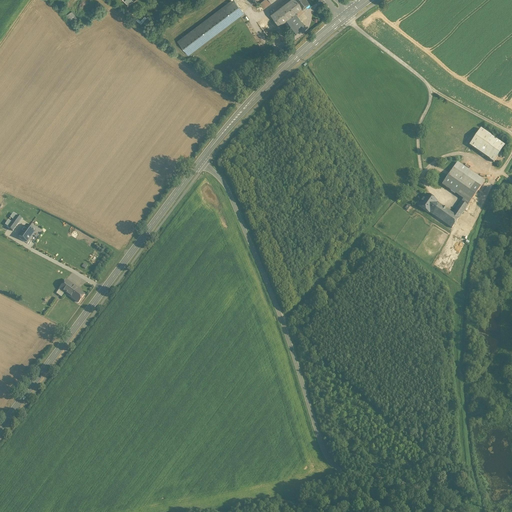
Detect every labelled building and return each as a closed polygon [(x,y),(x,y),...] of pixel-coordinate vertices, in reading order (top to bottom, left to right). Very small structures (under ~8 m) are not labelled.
[(234,0),(232,0),(178,41),(188,54),(243,12),(234,0)] [(263,0),(260,3),(263,8),(271,2),(269,0),(263,0)] [(296,0),(287,0),(270,13),(279,25),(283,22),(290,16),(294,13),(302,7),(296,0)] [(74,22),(78,19),(72,10),(65,14),(69,21),(72,19),(74,22)] [(294,13),(290,16),(300,29),(304,26),(294,13)] [(300,29),(290,16),(283,22),(293,35),(300,29)] [(505,146),(481,129),(469,145),(494,162),(505,146)] [(485,181),(457,162),(453,168),(481,187),(485,181)] [(463,199),(461,202),(467,206),(481,187),(453,168),(446,179),(455,185),(467,194),(463,199)] [(455,185),(446,179),(442,185),(451,191),(455,185)] [(467,194),(455,185),(451,191),(463,199),(467,194)] [(437,202),(426,195),(418,206),(429,214),(430,213),(432,215),(439,205),(437,203),(437,202)] [(453,214),(439,205),(432,215),(452,229),(467,206),(461,202),(453,214)] [(22,219),(18,216),(12,223),(16,226),(22,219)] [(26,226),(19,236),(22,238),(21,240),(23,241),(24,240),(27,242),(34,232),(26,226)] [(73,286),(66,281),(60,289),(62,290),(67,294),(73,286)] [(84,294),(73,286),(67,294),(78,302),(84,294)]
